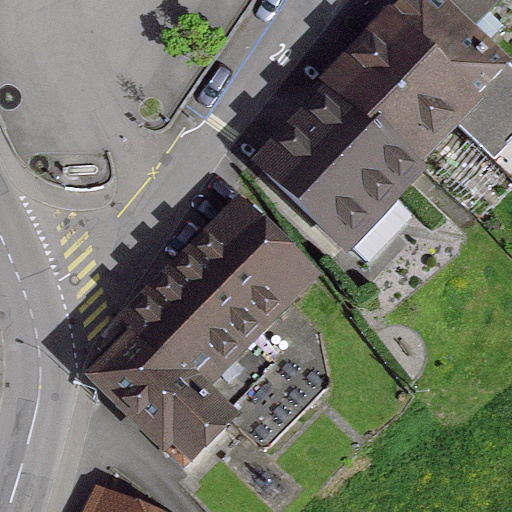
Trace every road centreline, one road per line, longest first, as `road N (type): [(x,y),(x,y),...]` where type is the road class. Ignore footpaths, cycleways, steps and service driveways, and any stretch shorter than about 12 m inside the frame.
road 1 (residential): [(295,0),(205,129),(87,261),(24,295)]
road 2 (tertiary): [(12,511),(41,370),(24,295)]
